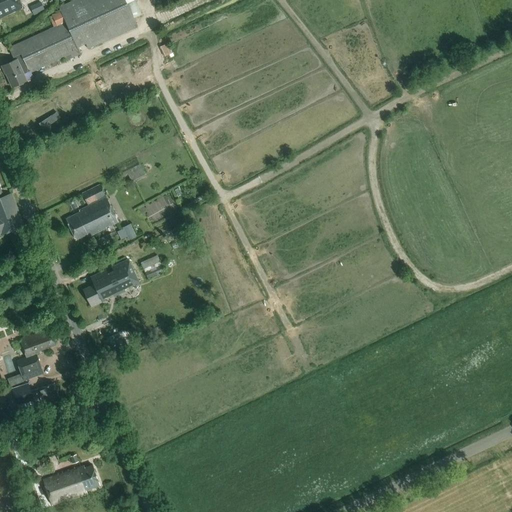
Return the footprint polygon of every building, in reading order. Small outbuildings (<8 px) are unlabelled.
[(0,0),(0,18),(23,9),(19,0),(0,0)] [(127,4),(125,0),(76,0),(59,8),(60,11),(51,15),(51,16),(49,17),(53,28),(9,48),(15,61),(2,66),(5,75),(6,75),(12,88),(27,81),(24,75),(78,51),(77,47),(85,43),(88,49),(137,26),(127,4)] [(166,55),(173,52),(169,42),(161,45),(166,55)] [(146,177),(140,165),(117,176),(119,179),(128,174),(132,183),(146,177)] [(102,199),(88,206),(79,211),(80,212),(66,219),(76,240),(87,234),(88,237),(119,222),(100,184),(82,193),(88,205),(101,198),(102,199)] [(0,235),(24,226),(12,193),(4,197),(0,186),(0,235)] [(78,208),(75,201),(70,204),(73,211),(78,208)] [(130,223),(123,227),(123,229),(127,237),(129,240),(136,236),(130,223)] [(123,229),(117,232),(121,240),(127,237),(123,229)] [(110,234),(96,241),(100,249),(114,242),(110,234)] [(148,280),(165,272),(157,255),(141,263),(148,280)] [(106,269),(91,277),(94,284),(83,290),(91,307),(106,300),(104,298),(113,293),(115,297),(125,291),(124,289),(137,282),(138,285),(140,284),(139,281),(140,281),(128,258),(112,266),(114,270),(108,273),(106,269)] [(110,333),(106,335),(111,345),(129,337),(121,320),(107,326),(110,333)] [(19,374),(22,380),(41,373),(35,357),(40,355),(39,351),(56,345),(50,329),(20,340),(26,356),(14,360),(19,374)] [(12,389),(13,392),(18,406),(41,398),(43,404),(59,399),(54,384),(40,389),(31,392),(29,384),(12,389)] [(79,462),(76,455),(70,457),(72,464),(79,462)] [(52,470),(47,457),(36,461),(41,475),(52,470)] [(86,490),(99,485),(92,465),(85,468),(84,465),(75,469),(75,467),(42,479),(52,506),(87,494),(86,490)]
